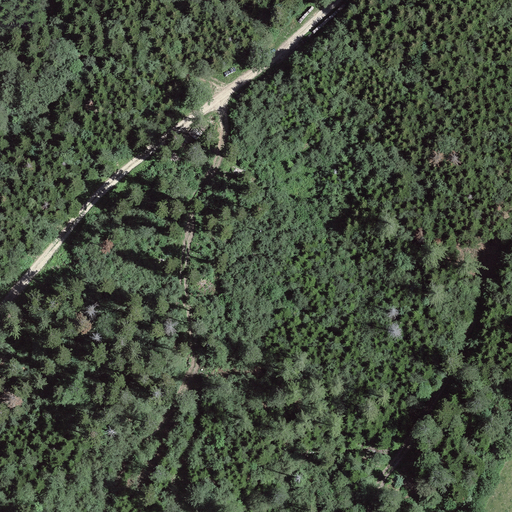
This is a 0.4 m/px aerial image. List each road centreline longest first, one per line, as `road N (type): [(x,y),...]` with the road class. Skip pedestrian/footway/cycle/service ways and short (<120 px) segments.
road 1 (track): [(0,312),(106,187),(339,0)]
road 2 (track): [(373,511),(384,480),(465,349),(490,270),(511,240)]
